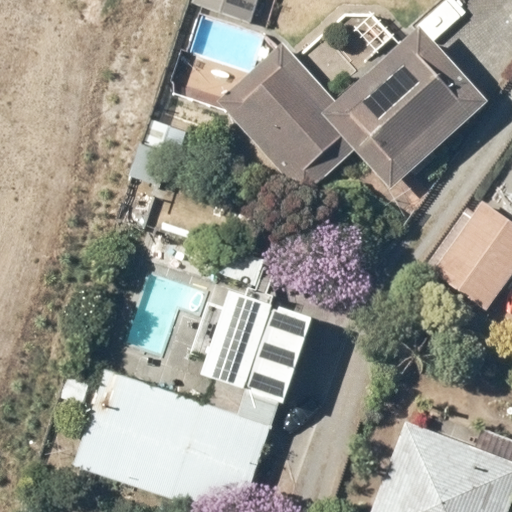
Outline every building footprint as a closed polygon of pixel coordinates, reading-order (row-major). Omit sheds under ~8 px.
[(257,0),(196,0),(194,5),(249,24),(257,0)] [(336,100),(284,41),(218,104),(302,195),(354,153),(391,186),(491,101),(424,27),(336,100)] [(178,82),(170,110),(222,126),(231,97),(178,82)] [(194,135),(152,120),(144,144),(186,159),(194,135)] [(134,178),(161,187),(171,157),(144,148),(134,178)] [(511,284),(511,217),(488,202),(441,272),(495,309),(511,284)] [(264,259),(225,248),(218,272),(257,283),(264,259)] [(316,318),(234,289),(203,374),(285,403),(316,318)] [(244,511),(274,425),(108,370),(75,467),(211,511),(244,511)] [(508,511),(511,502),(511,458),(407,420),(372,511),(508,511)]
